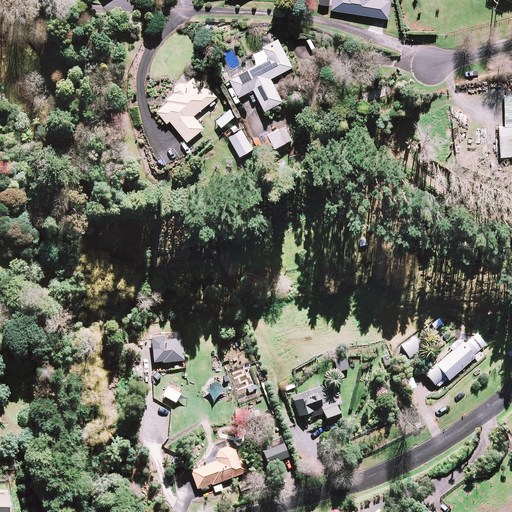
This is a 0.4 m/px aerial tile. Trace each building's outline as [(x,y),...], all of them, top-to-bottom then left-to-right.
[(332,0),(331,10),(387,18),(390,0),(386,0),(332,0)] [(263,49),(252,55),(257,64),(248,68),(244,71),(229,78),(238,96),(253,89),(264,110),(282,101),(270,78),(292,67),(277,38),(261,46),(263,49)] [(217,102),(214,98),(216,96),(207,84),(202,88),(193,77),(186,83),(177,82),(174,85),(174,93),(166,100),(167,102),(157,111),(166,122),(169,120),(187,141),(203,128),(193,115),(207,103),(210,107),(217,102)] [(504,126),(511,125),(511,95),(503,95),(504,126)] [(235,115),(229,109),(216,120),(221,126),(235,115)] [(511,125),(504,126),(499,126),(500,156),(511,155),(511,125)] [(285,143),(278,129),(268,134),(275,148),(285,143)] [(252,148),(241,130),(229,137),(239,156),(252,148)] [(482,352),(479,354),(462,334),(449,346),(451,348),(423,372),(434,385),(444,375),(448,380),(474,357),(477,361),(481,358),(484,355),(482,352)] [(152,336),(154,362),(163,361),(163,362),(185,360),(182,337),(164,338),(164,335),(152,336)] [(421,350),(413,337),(400,345),(409,358),(421,350)] [(390,353),(382,356),(386,366),(394,363),(390,353)] [(347,368),(344,356),(333,359),(336,371),(347,368)] [(341,402),(336,387),(325,391),(323,386),(291,397),(298,415),(308,411),(310,417),(322,412),(326,424),(340,419),(335,405),(341,402)] [(288,456),(283,443),(262,450),(266,463),(288,456)] [(234,449),(227,445),(216,450),(214,456),(215,460),(190,470),(197,488),(211,482),(212,484),(243,472),(234,449)] [(0,511),(9,511),(9,493),(0,493),(0,511)]
